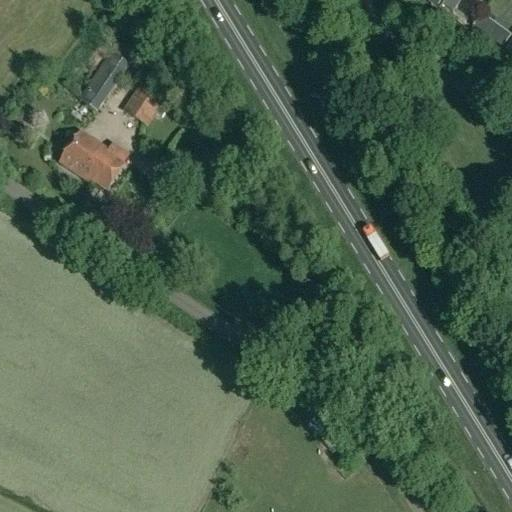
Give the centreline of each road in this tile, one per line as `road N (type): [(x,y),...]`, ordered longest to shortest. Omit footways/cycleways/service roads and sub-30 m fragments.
road 1 (primary): [(511,481),(214,0)]
road 2 (unclassified): [(423,511),(398,471),(334,401),(0,184)]
